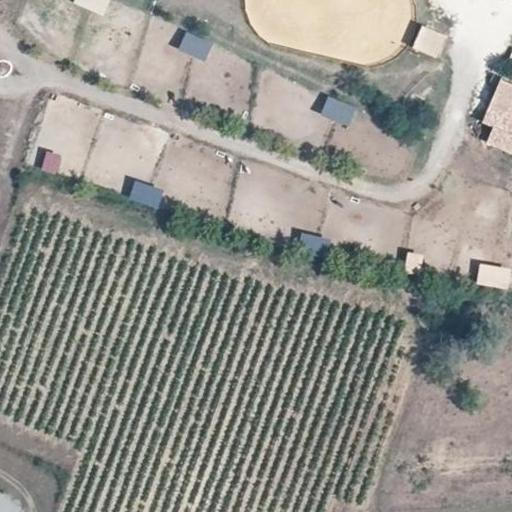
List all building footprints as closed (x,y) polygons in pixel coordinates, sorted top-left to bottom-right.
[(106,17),(112,0),(76,0),(74,5),(106,17)] [(423,26),(414,49),(439,59),(448,35),(423,26)] [(181,50),(208,60),(215,42),(187,32),(181,50)] [(511,84),(501,79),(483,122),(494,126),(487,143),(511,153),(511,84)] [(351,127),(359,109),(330,96),(322,114),(351,127)] [(47,151),(42,170),(57,174),(62,155),(47,151)] [(137,181),(130,201),(160,210),(166,191),(137,181)] [(302,233),(298,253),(330,259),(334,239),(302,233)] [(410,252),(405,272),(422,277),(427,256),(410,252)] [(509,290),(511,275),(511,268),(482,263),(478,284),(509,290)]
